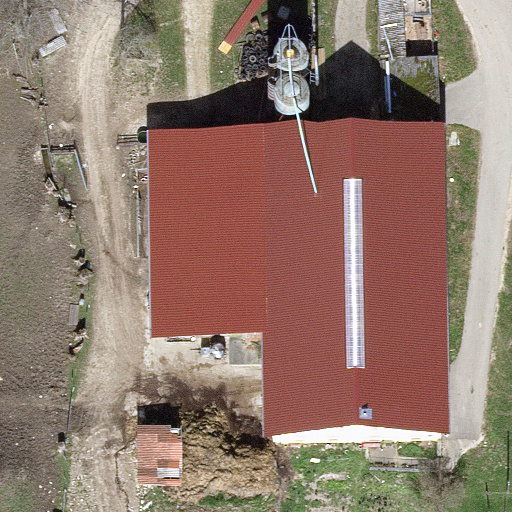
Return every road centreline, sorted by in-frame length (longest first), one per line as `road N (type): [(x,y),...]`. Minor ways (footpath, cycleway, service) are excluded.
road 1 (track): [(114,0),(91,79),(115,283),(101,450),(107,511)]
road 2 (track): [(200,0),(196,123)]
